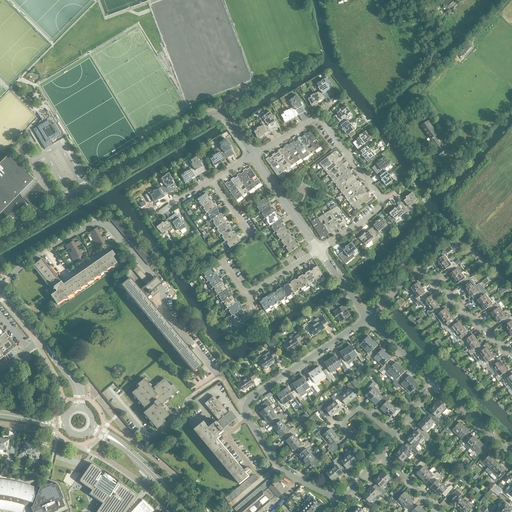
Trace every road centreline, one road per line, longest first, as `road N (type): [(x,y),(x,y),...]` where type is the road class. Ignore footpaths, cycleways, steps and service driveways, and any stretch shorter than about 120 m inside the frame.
road 1 (residential): [(320,248),(385,203),(380,195),(319,116),(253,153)]
road 2 (unclassified): [(0,241),(209,113)]
road 3 (residential): [(511,356),(419,270),(367,318)]
road 4 (residential): [(0,282),(100,223),(151,275)]
road 5 (residential): [(206,511),(88,391)]
road 6 (residential): [(244,408),(367,318)]
